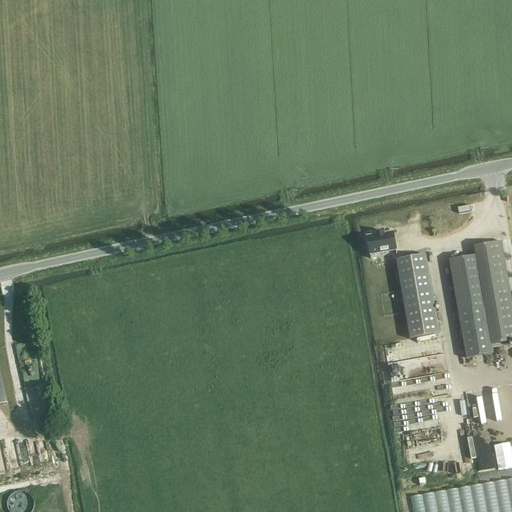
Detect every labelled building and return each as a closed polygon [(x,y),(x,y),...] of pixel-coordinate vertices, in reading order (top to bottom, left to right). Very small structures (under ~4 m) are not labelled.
[(446,219),(433,219),(433,232),(447,231),(446,219)] [(391,233),(365,237),(369,259),(396,256),(391,233)] [(476,256),(449,261),(458,314),(485,309),(491,345),(492,345),(511,341),(511,300),(501,242),(474,247),(476,256)] [(396,261),(410,339),(439,334),(426,255),(396,261)] [(392,374),(396,402),(440,396),(438,382),(448,380),(447,374),(413,379),(413,374),(426,372),(425,366),(401,369),(401,372),(392,374)] [(34,423),(49,420),(47,403),(31,406),(34,423)] [(488,421),(479,423),(482,432),(490,430),(488,421)] [(511,467),(511,456),(510,443),(494,446),(498,470),(511,467)] [(511,511),(511,480),(410,494),(412,511),(511,511)] [(34,499),(16,492),(11,505),(28,511),(34,499)]
